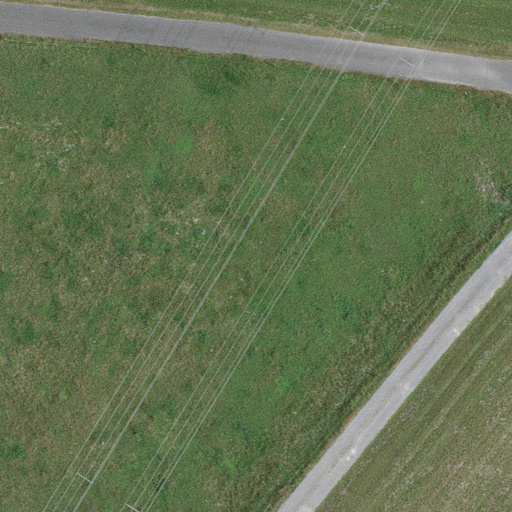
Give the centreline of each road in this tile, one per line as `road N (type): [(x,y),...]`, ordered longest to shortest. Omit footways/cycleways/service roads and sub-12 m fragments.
road 1 (track): [(511,79),(0,22)]
road 2 (track): [(511,251),(290,511)]
